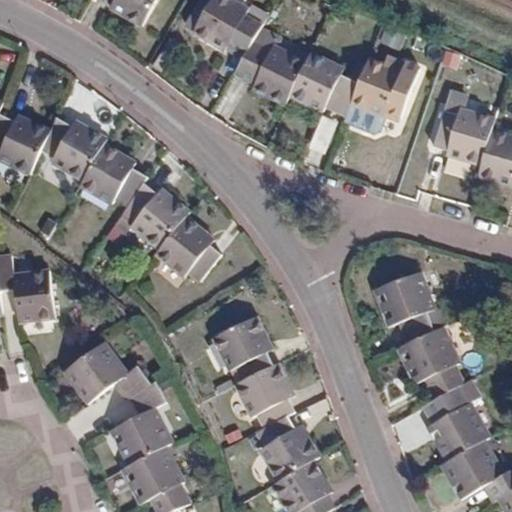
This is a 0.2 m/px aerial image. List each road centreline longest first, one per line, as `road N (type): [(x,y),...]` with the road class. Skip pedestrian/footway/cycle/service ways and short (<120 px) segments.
road 1 (residential): [(0,10),(90,54),(244,186)]
road 2 (residential): [(308,274),(394,511)]
road 3 (residential): [(369,222),(511,258)]
road 4 (residential): [(79,511),(14,402),(0,405)]
road 5 (residential): [(369,222),(244,186)]
